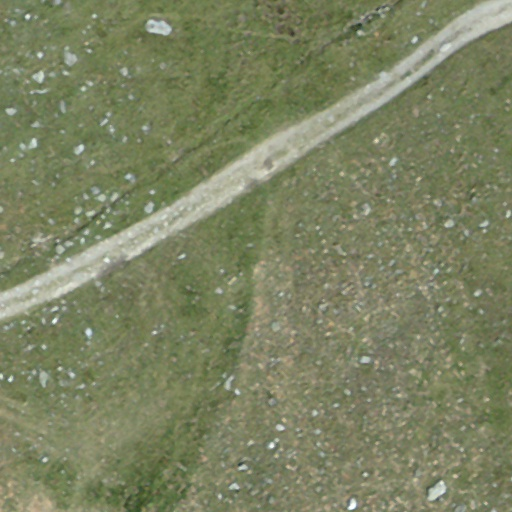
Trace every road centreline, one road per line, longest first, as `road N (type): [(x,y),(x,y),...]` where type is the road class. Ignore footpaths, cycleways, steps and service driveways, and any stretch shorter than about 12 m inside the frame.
road 1 (track): [(392,69),(223,182),(0,283)]
road 2 (track): [(511,51),(392,69)]
